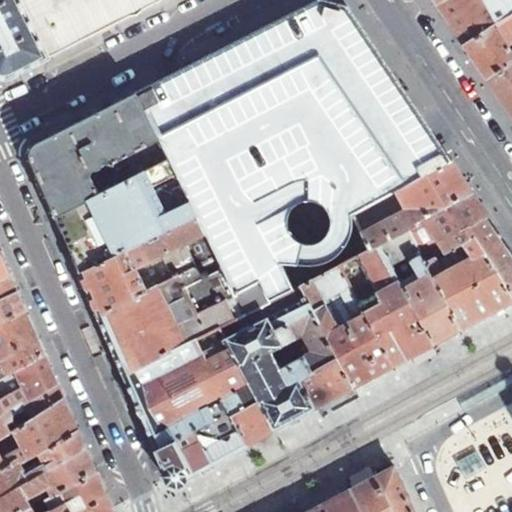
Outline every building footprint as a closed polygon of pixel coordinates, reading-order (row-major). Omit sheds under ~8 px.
[(0,0),(0,73),(1,75),(6,76),(10,75),(15,74),(161,0),(0,0)] [(144,88),(136,91),(168,159),(196,215),(215,257),(233,294),(259,281),(270,301),(302,284),(343,263),(372,248),(364,232),(355,213),(399,190),(453,161),(426,120),(351,9),(345,1),(342,0),(317,0),(205,57),(189,65),(158,80),(156,82),(144,88)] [(511,0),(444,0),(438,4),(460,38),(464,44),(511,17),(511,0)] [(511,17),(464,44),(484,73),(488,79),(511,66),(511,17)] [(511,66),(488,79),(511,114),(511,66)] [(168,159),(136,91),(73,124),(44,138),(40,140),(36,144),(33,147),(32,150),(31,155),(31,159),(32,163),(33,165),(56,215),(168,159)] [(81,274),(196,215),(168,159),(56,215),(76,262),(81,274)] [(456,166),(453,161),(399,190),(413,216),(406,219),(405,216),(397,215),(364,232),(372,248),(383,243),(409,229),(418,225),(417,222),(426,216),(473,191),(456,166)] [(473,191),(426,216),(439,242),(420,251),(426,263),(474,236),(511,294),(511,249),(477,198),(473,191)] [(196,215),(81,274),(86,285),(100,316),(154,288),(150,280),(144,278),(138,281),(133,269),(149,261),(161,284),(215,257),(196,215)] [(409,229),(420,251),(439,242),(426,216),(417,222),(418,225),(409,229)] [(383,243),(392,261),(408,254),(420,279),(405,286),(419,314),(434,343),(446,336),(455,331),(460,328),(426,263),(420,251),(409,229),(383,243)] [(511,294),(474,236),(426,263),(460,328),(486,315),(509,302),(511,301),(511,294)] [(372,248),(343,263),(394,364),(401,360),(408,357),(393,327),(419,314),(405,286),(392,261),(383,243),(372,248)] [(1,253),(0,254),(0,278),(11,274),(8,268),(1,253)] [(392,261),(405,286),(420,279),(408,254),(392,261)] [(154,288),(100,316),(107,334),(121,364),(122,366),(124,371),(126,375),(126,376),(223,325),(270,301),(259,281),(233,294),(215,257),(161,284),(154,288)] [(354,386),(361,382),(372,376),(394,364),(343,263),(302,284),(339,358),(354,386)] [(11,274),(0,278),(0,300),(18,292),(13,280),(11,274)] [(339,358),(302,284),(270,301),(223,325),(261,400),(275,429),(308,411),(315,407),(300,379),(339,358)] [(18,292),(0,300),(0,323),(27,310),(21,298),(18,292)] [(27,310),(0,323),(0,379),(45,354),(36,333),(27,310)] [(419,314),(393,327),(408,357),(421,350),(434,343),(419,314)] [(223,325),(126,376),(154,440),(158,448),(177,438),(194,473),(214,462),(206,448),(218,441),(209,422),(232,410),(233,414),(261,400),(223,325)] [(45,354),(0,379),(0,412),(22,398),(24,402),(58,382),(55,376),(45,354)] [(339,358),(300,379),(315,407),(324,402),(336,396),(354,386),(339,358)] [(22,398),(0,412),(0,436),(15,427),(10,419),(13,417),(11,414),(25,406),(31,417),(64,398),(60,388),(58,382),(24,402),(22,398)] [(15,427),(0,436),(0,466),(17,456),(19,461),(78,429),(75,423),(64,398),(31,417),(15,427)] [(261,400),(233,414),(248,443),(262,436),(275,429),(261,400)] [(206,448),(214,462),(241,447),(248,443),(233,414),(232,410),(209,422),(218,441),(206,448)] [(0,493),(19,483),(31,507),(39,503),(46,499),(96,471),(87,450),(78,429),(19,461),(17,456),(0,466),(0,493)] [(177,438),(158,448),(173,484),(194,473),(177,438)] [(477,450),(456,462),(465,478),(486,467),(477,450)] [(373,478),(353,488),(363,511),(414,511),(394,466),(373,478)] [(112,511),(96,471),(46,499),(52,510),(49,511),(112,511)] [(0,511),(21,511),(31,507),(19,483),(0,493),(0,511)] [(317,508),(308,511),(363,511),(353,488),(342,494),(329,501),(317,508)] [(46,499),(39,503),(43,511),(49,511),(52,510),(46,499)] [(43,511),(39,503),(31,507),(34,511),(43,511)]
